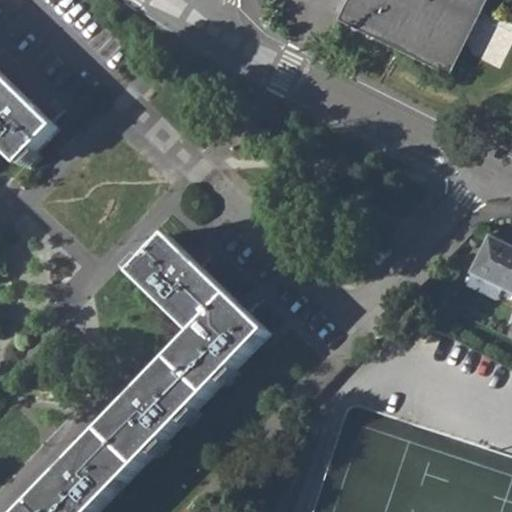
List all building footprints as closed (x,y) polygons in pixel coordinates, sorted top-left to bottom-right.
[(353,0),(347,13),(449,65),(481,0),(353,0)] [(0,75),(0,143),(24,166),(56,129),(0,75)] [(511,247),(493,239),(475,274),(477,274),(471,285),(501,300),(506,289),(511,291),(511,247)] [(101,511),(267,337),(174,243),(137,275),(199,337),(24,511),(101,511)] [(501,334),(511,339),(511,331),(511,333),(504,330),(501,334)]
